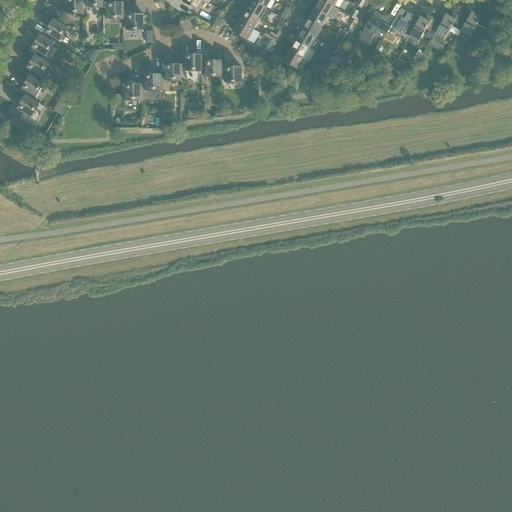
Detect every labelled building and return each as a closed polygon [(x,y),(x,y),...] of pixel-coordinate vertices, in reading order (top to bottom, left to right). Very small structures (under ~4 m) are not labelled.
[(84,15),(83,0),(67,0),(68,6),(67,14),(67,15),(84,15)] [(103,0),(87,0),(88,8),(104,8),(103,0)] [(203,0),(185,0),(183,3),(198,11),(205,0),(203,0)] [(252,0),(245,0),(251,3),(247,9),(246,11),(260,20),(266,9),(252,0)] [(252,0),(266,9),(271,0),(252,0)] [(322,0),(317,0),(319,1),(315,7),(314,9),(328,17),(329,17),(334,20),(340,10),(335,7),(322,0)] [(359,0),(356,5),(362,8),(366,0),(359,0)] [(467,20),(461,32),(470,37),(477,24),(487,29),(493,18),(482,12),(485,6),(478,1),(467,20)] [(298,7),(295,6),(289,2),(286,7),(295,12),(298,7)] [(108,10),(108,20),(123,20),(124,3),(105,3),(105,10),(108,10)] [(314,9),(315,7),(309,4),(307,7),(313,11),(309,18),(308,20),(322,28),(328,17),(314,9)] [(467,20),(456,14),(460,8),(452,4),(441,23),(442,23),(434,34),(445,40),(452,27),(461,32),(467,20)] [(246,11),(247,9),(241,5),(239,9),(245,13),(241,19),(240,21),(254,30),(260,20),(246,11)] [(442,23),(441,23),(431,16),(434,11),(427,7),(419,19),(415,25),(416,26),(409,37),(419,42),(426,30),(434,34),(442,23)] [(408,12),(408,13),(401,9),(395,18),(390,27),(391,28),(384,39),(393,45),(401,32),(409,37),(416,26),(415,25),(419,19),(408,12)] [(375,11),(358,41),(368,47),(375,34),(384,39),(391,28),(390,27),(395,18),(389,15),(387,18),(383,15),(375,11)] [(289,17),(282,12),(279,17),(286,21),(289,17)] [(241,19),(235,16),(232,14),(230,18),(233,20),(239,23),(233,32),(248,41),(254,30),(240,21),(241,19)] [(308,20),(309,18),(303,14),(301,18),(307,22),(303,28),(302,30),(316,38),(322,28),(308,20)] [(144,32),(144,15),(128,15),(128,32),(144,32)] [(210,25),(216,28),(222,18),(216,15),(210,25)] [(287,23),(286,22),(281,19),(276,29),(281,32),(287,23)] [(60,42),(68,28),(54,20),(46,33),(60,42)] [(296,40),(310,48),(314,51),(320,40),(316,38),(302,30),(303,28),(297,24),(295,28),(301,32),(297,38),(296,40)] [(342,30),(339,37),(343,40),(345,36),(346,37),(347,33),(342,30)] [(278,39),(277,38),(266,32),(264,36),(268,38),(275,42),(275,43),(278,39)] [(291,34),(288,38),(295,42),(291,49),(290,51),(304,59),(308,61),(310,62),(316,52),(314,51),(310,48),(296,40),(297,38),(291,34)] [(46,57),(54,43),(40,35),(32,49),(46,57)] [(442,39),(435,35),(430,45),(437,49),(442,39)] [(266,56),(275,42),(268,38),(266,42),(267,42),(263,48),(264,49),(262,53),(266,56)] [(290,51),(291,49),(285,45),(283,49),(289,52),(284,61),(298,70),(302,72),(308,61),(304,59),(290,51)] [(91,49),(86,57),(94,61),(101,50),(91,49)] [(383,55),(378,52),(372,61),(377,64),(383,55)] [(423,54),(419,61),(424,64),(428,57),(423,54)] [(42,78),(50,64),(35,55),(27,69),(42,78)] [(187,61),(182,61),(182,65),(183,65),(183,69),(187,69),(187,72),(191,72),(202,72),(202,67),(203,55),(186,55),(187,61)] [(400,73),(406,63),(399,59),(393,69),(392,68),(389,73),(395,77),(398,72),(400,73)] [(352,63),(348,60),(341,71),(345,74),(352,63)] [(222,78),(223,61),(206,61),(207,67),(202,67),(202,72),(202,76),(207,76),(207,78),(222,78)] [(183,65),(182,65),(166,65),(166,82),(182,82),(183,69),(183,65)] [(242,84),(242,67),(226,67),(226,84),(242,84)] [(162,92),(163,75),(146,74),(146,81),(142,81),(142,84),(142,92),(146,92),(162,92)] [(37,98),(45,85),(30,76),(22,89),(37,98)] [(126,94),(117,94),(117,108),(126,109),(126,101),(142,102),(142,92),(142,84),(135,84),(135,81),(127,81),(126,94)] [(32,118),(41,104),(26,95),(18,109),(32,118)] [(63,96),(59,101),(68,106),(71,100),(67,98),(63,96)]
